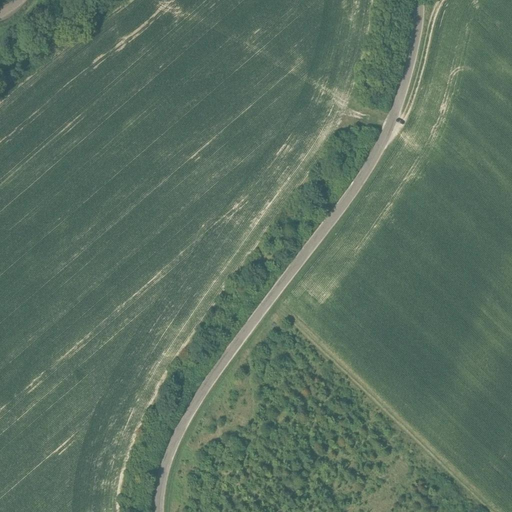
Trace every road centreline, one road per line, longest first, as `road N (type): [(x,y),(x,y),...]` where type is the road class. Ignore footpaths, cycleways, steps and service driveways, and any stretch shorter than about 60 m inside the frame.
road 1 (unclassified): [(159,511),(170,449),(201,392),(382,141),(411,57),(419,0)]
road 2 (track): [(432,14),(396,130)]
